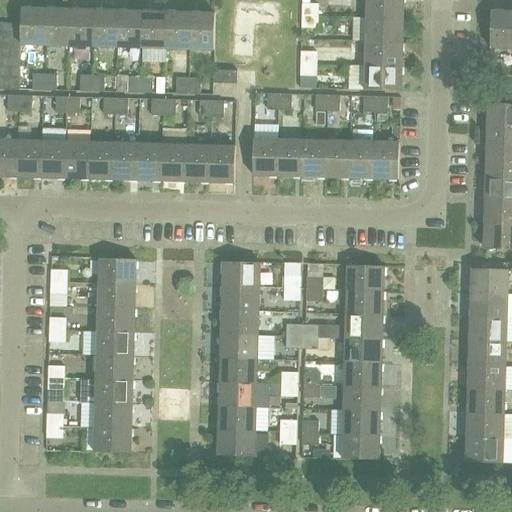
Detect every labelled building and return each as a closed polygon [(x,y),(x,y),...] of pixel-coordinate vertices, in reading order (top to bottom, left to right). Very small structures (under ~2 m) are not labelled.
[(303,0),(303,16),(319,16),(320,4),(311,4),(310,0),(303,0)] [(367,0),(367,18),(404,19),(404,0),(367,0)] [(21,44),(48,45),(48,9),(22,8),(22,23),(21,34),(21,44)] [(48,45),(71,46),(72,9),(48,9),(48,45)] [(95,46),(96,10),(72,9),(71,46),(95,46)] [(95,46),(119,47),(120,11),(96,10),(95,46)] [(511,47),(511,11),(492,10),(491,47),(511,47)] [(119,47),(143,48),(144,11),(120,11),(119,47)] [(144,11),(143,48),(167,48),(168,12),(144,11)] [(167,48),(191,49),(192,13),(168,12),(167,48)] [(192,13),(191,49),(214,50),(215,14),(192,13)] [(319,28),(319,16),(303,16),(302,28),(319,28)] [(367,42),(403,43),(404,19),(367,18),(367,42)] [(22,23),(0,22),(0,33),(21,34),(22,23)] [(0,33),(0,43),(21,44),(21,34),(0,33)] [(366,66),(403,67),(403,43),(367,42),(366,66)] [(0,55),(21,56),(21,44),(0,43),(0,55)] [(318,52),(302,51),(302,63),(317,64),(318,52)] [(0,66),(20,67),(21,56),(0,55),(0,66)] [(317,64),(302,63),(301,76),(317,76),(317,64)] [(0,66),(0,78),(20,79),(20,67),(0,66)] [(366,66),(365,90),(402,91),(403,67),(366,66)] [(239,71),(214,70),(213,83),(239,84),(239,71)] [(45,90),(45,74),(33,74),(33,90),(45,90)] [(58,74),(45,74),(45,90),(57,90),(58,74)] [(81,75),(80,91),(93,91),(93,75),(81,75)] [(93,75),(93,91),(105,91),(106,75),(93,75)] [(128,92),(141,92),(141,76),(129,76),(128,92)] [(141,76),(141,92),(153,93),(154,77),(141,76)] [(511,76),(503,76),(502,92),(511,92),(511,76)] [(177,77),(177,93),(189,93),(189,78),(177,77)] [(0,88),(20,89),(20,79),(0,78),(0,88)] [(189,93),(201,94),(201,78),(189,78),(189,93)] [(268,110),(280,110),(281,94),(269,94),(268,110)] [(281,94),(280,110),(292,111),(293,95),(281,94)] [(329,96),(316,95),(316,111),(328,112),(329,96)] [(21,112),(21,97),(9,96),(8,112),(21,112)] [(341,112),(341,96),(329,96),(328,112),(341,112)] [(34,97),(21,97),(21,112),(33,113),(34,97)] [(69,98),(57,97),(56,113),(68,114),(69,98)] [(377,113),(377,97),(365,97),(365,113),(377,113)] [(389,113),(389,97),(377,97),(377,113),(389,113)] [(81,114),(81,98),(69,98),(68,114),(81,114)] [(117,99),(104,98),(104,115),(116,115),(117,99)] [(129,99),(117,99),(116,115),(129,116),(129,99)] [(165,100),(152,99),(152,116),(164,116),(165,100)] [(177,116),(177,100),(165,100),(164,116),(177,116)] [(212,117),(213,101),(200,100),(200,117),(212,117)] [(225,118),(225,101),(213,101),(212,117),(225,118)] [(488,129),(511,129),(511,104),(489,104),(488,129)] [(327,113),(317,113),(317,126),(326,126),(327,113)] [(511,153),(511,129),(488,129),(488,153),(511,153)] [(0,176),(19,177),(20,140),(0,139),(0,176)] [(44,141),(20,140),(19,177),(43,178),(44,141)] [(254,176),(278,177),(279,140),(255,140),(254,176)] [(304,141),(279,140),(278,177),(303,178),(304,141)] [(69,141),(44,141),(43,178),(68,179),(69,141)] [(68,179),(92,179),(93,142),(69,141),(68,179)] [(328,142),(304,141),(303,178),(327,178),(328,142)] [(117,143),(93,142),(92,179),(116,180),(117,143)] [(327,178),(352,179),(353,142),(328,142),(327,178)] [(376,143),(353,142),(352,179),(375,179),(376,143)] [(117,143),(116,180),(140,181),(141,143),(117,143)] [(165,144),(141,143),(140,181),(164,182),(165,144)] [(400,180),(401,143),(376,143),(375,179),(400,180)] [(189,145),(165,144),(164,182),(188,182),(189,145)] [(188,182),(212,183),(213,145),(189,145),(188,182)] [(237,146),(213,145),(212,183),(236,184),(237,146)] [(511,153),(488,153),(487,177),(511,177),(511,153)] [(511,177),(487,177),(487,201),(511,201),(511,177)] [(511,201),(487,201),(486,225),(511,225),(511,201)] [(511,250),(511,225),(486,225),(485,250),(511,250)] [(101,259),(100,284),(137,285),(138,260),(101,259)] [(261,288),(262,263),(225,262),(224,287),(261,288)] [(348,265),(348,290),(385,291),(386,266),(348,265)] [(473,269),(473,294),(509,295),(510,270),(473,269)] [(52,270),(52,282),(69,283),(69,271),(52,270)] [(286,276),(285,288),(302,289),(302,277),(286,276)] [(307,289),(324,289),(324,277),(308,277),(307,289)] [(68,295),(69,283),(52,282),(52,295),(68,295)] [(136,309),(137,285),(100,284),(99,308),(136,309)] [(224,287),(224,311),(260,312),(261,288),(224,287)] [(285,300),(301,301),(302,289),(285,288),(285,300)] [(324,289),(307,289),(307,301),(323,301),(324,289)] [(384,315),(385,291),(348,290),(347,314),(384,315)] [(509,295),(473,294),(472,318),(508,319),(509,295)] [(52,295),(51,306),(68,307),(68,295),(52,295)] [(99,332),(136,333),(136,309),(99,308),(99,332)] [(224,311),(223,335),(260,336),(260,312),(224,311)] [(384,315),(347,314),(347,338),(384,339),(384,315)] [(68,319),(51,318),(51,330),(67,331),(68,319)] [(472,318),(471,342),(508,343),(508,319),(472,318)] [(289,325),(289,336),(304,337),(304,326),(289,325)] [(304,337),(320,337),(320,326),(304,326),(304,337)] [(67,343),(67,331),(51,330),(50,342),(67,343)] [(135,357),(136,333),(99,332),(98,356),(135,357)] [(223,359),(259,360),(260,336),(223,335),(223,359)] [(303,348),(304,337),(289,336),(289,348),(303,348)] [(320,337),(304,337),(303,348),(320,349),(320,337)] [(383,363),(384,339),(347,338),(346,362),(383,363)] [(471,342),(471,366),(507,367),(508,343),(471,342)] [(134,381),(135,357),(98,356),(97,380),(134,381)] [(223,359),(222,383),(258,384),(259,360),(223,359)] [(383,387),(383,363),(346,362),(345,386),(383,387)] [(49,379),(66,379),(66,367),(50,366),(49,379)] [(471,366),(470,390),(507,391),(507,367),(471,366)] [(282,384),(299,385),(299,373),(283,372),(282,384)] [(321,373),(305,373),(304,385),(320,385),(321,373)] [(66,391),(66,379),(49,379),(49,391),(66,391)] [(97,404),(134,405),(134,381),(97,380),(97,404)] [(222,383),(221,407),(258,408),(258,384),(222,383)] [(299,385),(282,384),(282,396),(298,397),(299,385)] [(320,385),(304,385),(304,397),(320,397),(320,385)] [(382,411),(383,387),(345,386),(345,410),(382,411)] [(507,391),(470,390),(470,414),(506,415),(507,391)] [(49,403),(65,403),(66,391),(49,391),(49,403)] [(133,429),(134,405),(97,404),(96,428),(133,429)] [(221,407),(221,431),(257,432),(258,408),(221,407)] [(382,435),(382,411),(345,410),(344,434),(382,435)] [(48,426),(65,427),(65,415),(48,414),(48,426)] [(470,414),(469,438),(505,439),(506,415),(470,414)] [(281,420),(281,433),(297,433),(298,421),(281,420)] [(303,421),(303,433),(319,433),(319,421),(303,421)] [(64,439),(65,427),(48,426),(48,438),(64,439)] [(133,429),(96,428),(95,452),(132,453),(133,429)] [(257,432),(221,431),(220,455),(257,456),(257,432)] [(281,445),(297,445),(297,433),(281,433),(281,445)] [(319,445),(319,433),(303,433),(303,445),(319,445)] [(382,435),(344,434),(344,459),(381,460),(382,435)] [(505,463),(505,439),(469,438),(468,462),(505,463)]
